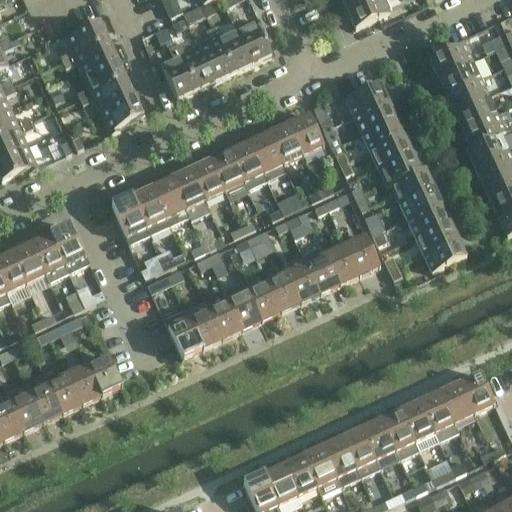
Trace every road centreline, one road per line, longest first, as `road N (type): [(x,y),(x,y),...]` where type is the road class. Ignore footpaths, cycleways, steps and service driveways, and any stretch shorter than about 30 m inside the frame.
road 1 (residential): [(313,81),(488,0)]
road 2 (residential): [(150,366),(67,194)]
road 3 (residential): [(177,142),(117,0)]
road 4 (residential): [(177,142),(313,81)]
road 5 (residential): [(67,194),(177,142)]
